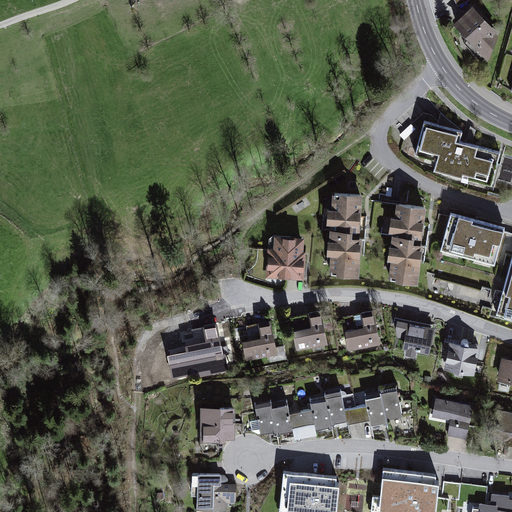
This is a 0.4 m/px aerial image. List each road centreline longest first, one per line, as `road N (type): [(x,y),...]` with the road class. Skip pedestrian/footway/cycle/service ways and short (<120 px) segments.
road 1 (residential): [(511,339),(412,304),(354,294),(232,297)]
road 2 (residential): [(511,469),(351,447),(239,459)]
road 3 (tertiary): [(416,0),(449,75),(511,123)]
